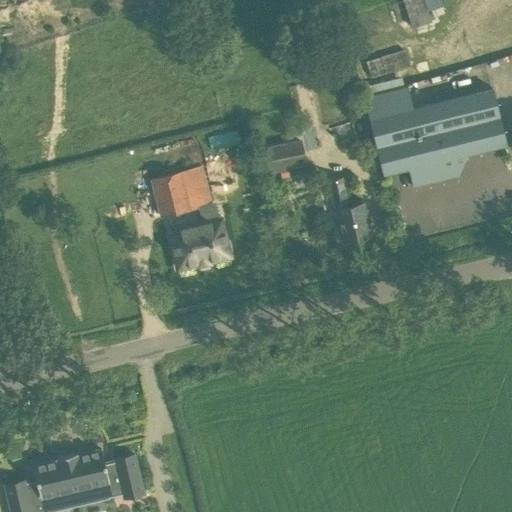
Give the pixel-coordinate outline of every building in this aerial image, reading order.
[(425,0),(403,0),(391,4),(400,30),(431,21),(431,20),(425,0)] [(344,32),(303,41),(308,59),(309,66),(350,57),(344,32)] [(303,41),(279,47),(282,64),(308,59),(303,41)] [(403,50),(365,62),(369,77),(407,65),(403,50)] [(365,87),(367,96),(398,89),(396,80),(365,87)] [(443,159),(506,144),(492,88),(412,107),(407,87),(398,89),(367,96),(364,97),(383,174),(409,168),(413,186),(448,178),(443,159)] [(221,129),(204,128),(204,142),(220,143),(221,129)] [(299,140),(265,148),(270,171),(304,164),(299,140)] [(201,166),(150,177),(162,228),(198,220),(213,216),(201,166)] [(73,167),(48,170),(50,183),(75,180),(73,167)] [(340,177),(327,180),(337,226),(340,226),(343,242),(369,236),(361,203),(347,206),(340,177)] [(224,261),(215,226),(213,216),(198,220),(201,230),(165,238),(173,273),(224,261)] [(120,301),(148,296),(139,255),(111,261),(120,301)] [(54,278),(73,275),(70,259),(51,262),(54,278)] [(511,410),(454,426),(461,452),(511,437),(511,410)] [(143,493),(134,454),(114,458),(115,461),(105,464),(101,449),(78,454),(77,453),(66,455),(78,505),(109,498),(109,497),(122,494),(123,498),(143,493)] [(49,511),(78,505),(66,455),(56,458),(56,459),(33,465),(36,480),(25,482),(25,480),(4,484),(10,511),(46,511),(48,511),(47,511),(49,511)]
